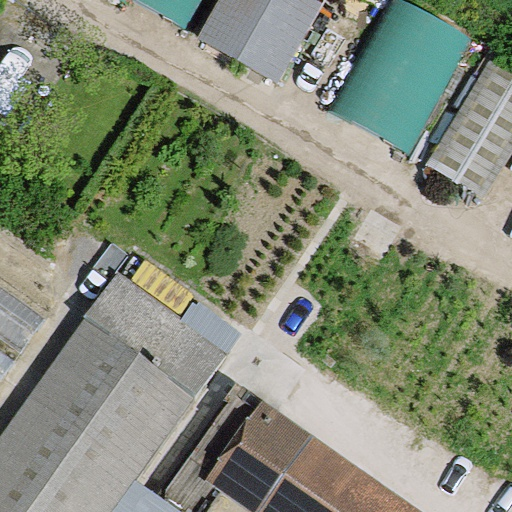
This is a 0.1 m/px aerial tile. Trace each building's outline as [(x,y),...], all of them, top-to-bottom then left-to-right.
[(135,0),(281,75),(320,1),(317,0),(135,0)] [(411,0),(393,0),(336,106),(416,149),(477,35),(411,0)] [(224,356),(121,280),(0,446),(0,511),(110,511),(213,370),(224,356)] [(0,287),(0,337),(22,354),(45,321),(0,287)] [(0,350),(0,383),(16,362),(0,350)] [(407,511),(264,409),(210,485),(222,494),(247,511),(407,511)]
